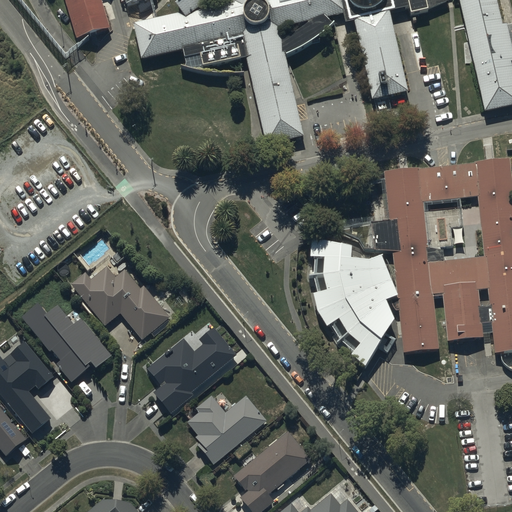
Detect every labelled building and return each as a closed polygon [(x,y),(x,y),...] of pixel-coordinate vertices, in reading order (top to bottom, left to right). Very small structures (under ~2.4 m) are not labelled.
[(65,0),(77,38),(88,35),(93,33),(109,28),(100,0),(65,0)] [(179,0),(174,3),(182,13),(157,18),(134,24),(138,41),(141,59),(183,49),(185,57),(200,53),(203,69),(246,59),(266,145),(283,141),(300,137),(286,73),(283,59),(296,53),(306,48),(315,41),(324,35),(334,25),(332,16),(338,14),(343,13),(345,22),(356,19),(374,98),(391,94),(404,90),(386,14),(410,9),(411,16),(428,12),(425,2),(432,0),(458,0),(485,112),(511,104),(511,72),(510,64),(511,63),(511,49),(506,26),(501,27),(495,0),(179,0)] [(432,299),(443,298),(448,342),(482,338),(481,325),(492,324),(495,354),(511,352),(511,189),(509,161),(385,174),(390,221),(371,224),(374,251),(393,252),(404,353),(438,350),(432,299)] [(384,302),(396,297),(380,258),(369,262),(349,261),(350,248),(312,240),(311,257),(324,258),(323,276),(327,292),(314,296),(318,313),(327,327),(339,319),(348,334),(361,346),(352,356),(365,367),(393,321),(384,302)] [(84,274),(69,287),(103,328),(118,316),(140,343),(168,320),(142,287),(139,290),(123,271),(114,279),(104,267),(88,280),(84,274)] [(58,365),(73,383),(91,368),(88,365),(91,362),(96,368),(110,357),(81,322),(74,328),(58,309),(47,318),(38,307),(22,320),(50,354),(52,352),(61,363),(58,365)] [(237,360),(214,332),(199,343),(204,349),(196,355),(186,342),(175,350),(179,356),(167,366),(163,361),(147,374),(161,391),(154,397),(170,418),(194,399),(193,397),(237,360)] [(0,395),(32,435),(51,420),(29,392),(36,386),(39,390),(55,378),(26,342),(3,360),(0,356),(0,395)] [(198,448),(197,449),(213,469),(266,425),(245,399),(224,416),(212,400),(195,412),(199,417),(186,426),(197,440),(194,442),(198,448)] [(0,453),(7,461),(17,455),(27,444),(0,410),(0,453)] [(248,495),(239,503),(247,511),(266,511),(274,506),(268,499),(312,464),(288,435),(233,480),(245,495),(246,494),(248,495)] [(354,511),(348,505),(343,509),(332,496),(313,511),(308,511),(306,511),(294,511),(291,507),(284,511),(354,511)]
